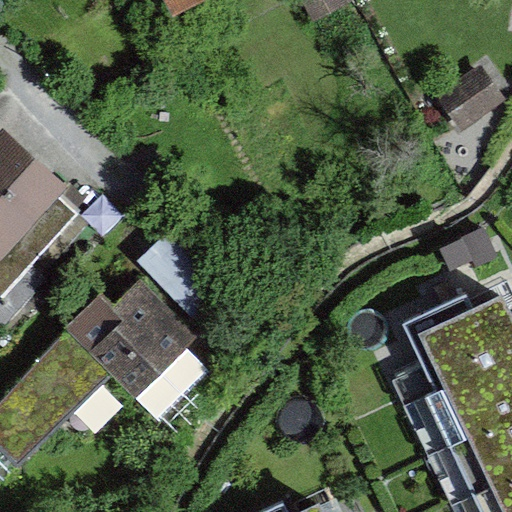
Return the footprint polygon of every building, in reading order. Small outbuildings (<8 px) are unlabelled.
[(168,0),(176,15),(207,0),(168,0)] [(5,135),(0,140),(0,306),(88,210),(5,135)] [(130,275),(0,418),(0,471),(16,486),(109,394),(156,431),(221,356),(130,275)] [(511,292),(403,344),(427,395),(511,354),(511,292)] [(511,354),(427,395),(452,448),(511,419),(511,354)] [(511,419),(452,448),(473,493),(511,474),(511,419)] [(511,511),(511,474),(473,493),(482,511),(511,511)] [(302,511),(336,511),(330,499),(302,511)]
